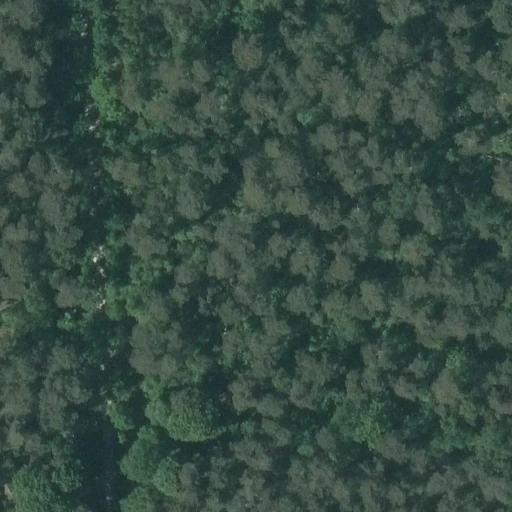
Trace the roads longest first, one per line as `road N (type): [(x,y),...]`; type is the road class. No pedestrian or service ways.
road 1 (track): [(112,404),(192,407),(266,375),(410,371),(511,357)]
road 2 (track): [(105,287),(90,0)]
road 3 (track): [(282,0),(250,35),(86,94)]
road 4 (unknown): [(192,407),(105,287)]
